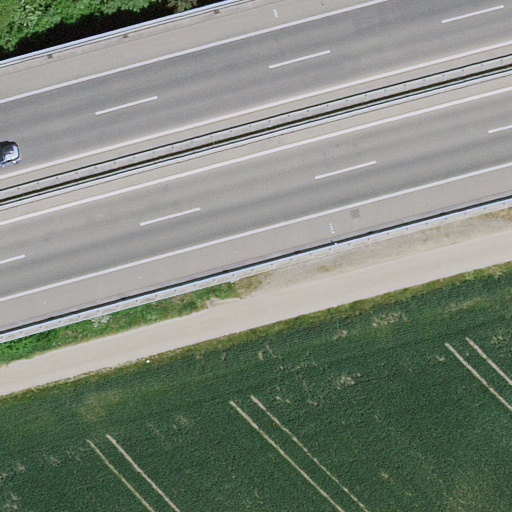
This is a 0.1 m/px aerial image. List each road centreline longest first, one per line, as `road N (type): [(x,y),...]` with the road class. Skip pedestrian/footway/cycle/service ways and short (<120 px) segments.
road 1 (track): [(511,243),(0,381)]
road 2 (motorway): [(0,262),(511,126)]
road 3 (motorway): [(511,4),(0,139)]
